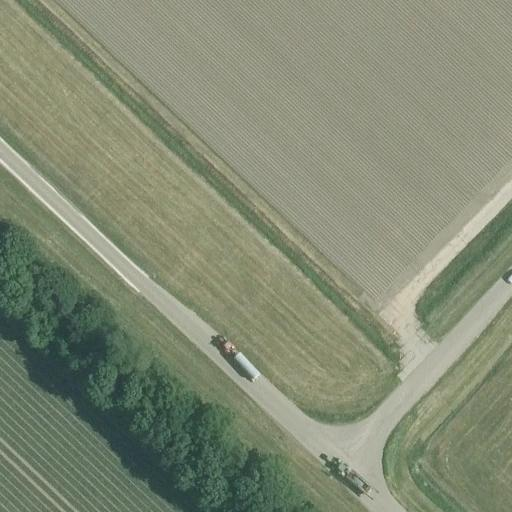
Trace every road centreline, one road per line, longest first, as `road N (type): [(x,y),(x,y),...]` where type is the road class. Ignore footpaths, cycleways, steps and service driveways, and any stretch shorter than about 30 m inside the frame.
road 1 (tertiary): [(347,458),(0,150)]
road 2 (tertiary): [(347,458),(511,284)]
